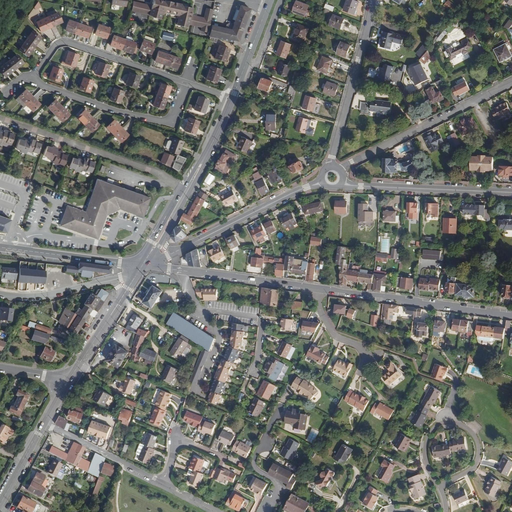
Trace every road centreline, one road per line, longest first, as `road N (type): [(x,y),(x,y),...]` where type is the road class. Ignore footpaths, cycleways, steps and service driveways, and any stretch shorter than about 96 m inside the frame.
road 1 (residential): [(182,189),(163,175),(0,119)]
road 2 (secondary): [(511,314),(320,289)]
road 3 (tertiary): [(511,83),(340,170)]
road 4 (residential): [(31,77),(165,121),(185,82)]
road 5 (residential): [(31,77),(63,41),(185,82)]
road 6 (residential): [(371,0),(329,167)]
road 7 (tertiary): [(342,184),(511,192)]
road 8 (tertiary): [(176,250),(321,182)]
road 9 (residential): [(142,266),(43,297),(0,294)]
road 10 (secondary): [(0,247),(142,266)]
road 11 (secondary): [(320,289),(183,270)]
road 12 (primary): [(142,266),(70,379)]
road 13 (residential): [(162,481),(44,423)]
